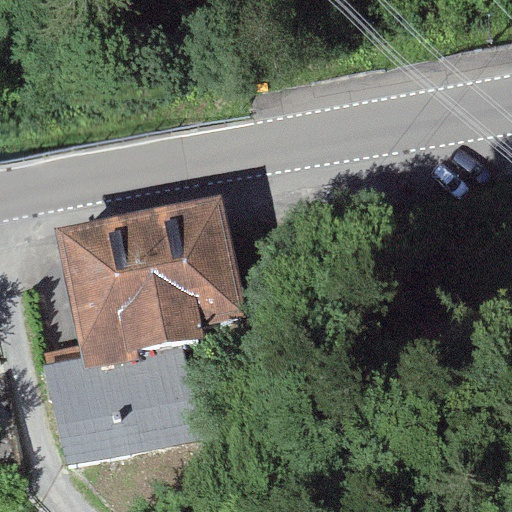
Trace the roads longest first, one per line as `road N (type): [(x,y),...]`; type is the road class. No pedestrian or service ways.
road 1 (tertiary): [(511,107),(0,197)]
road 2 (track): [(0,246),(46,472),(76,511)]
